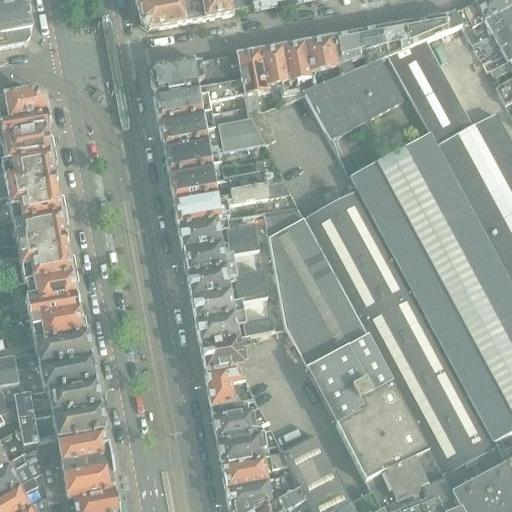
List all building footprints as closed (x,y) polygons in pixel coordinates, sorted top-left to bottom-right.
[(23,0),(0,0),(0,8),(25,4),(23,0)] [(183,0),(133,0),(136,10),(183,0)] [(201,25),(196,0),(183,0),(136,10),(139,27),(148,34),(148,33),(158,32),(183,28),(183,27),(191,26),(201,25)] [(229,0),(196,0),(201,25),(232,19),(231,13),(229,0)] [(336,0),(229,0),(231,13),(251,10),(252,15),(336,0)] [(463,35),(471,31),(471,30),(511,9),(506,0),(485,0),(451,18),(458,32),(460,31),(463,35)] [(30,34),(25,4),(0,8),(0,52),(24,48),(29,42),(27,34),(30,34)] [(475,38),(471,31),(463,35),(469,48),(511,26),(511,9),(471,30),(483,24),(487,32),(475,38)] [(424,46),(458,32),(451,18),(445,21),(403,28),(407,55),(425,48),(424,46)] [(497,52),(511,44),(511,26),(469,48),(472,52),(477,50),(479,53),(482,59),(497,51),(497,52)] [(387,63),(407,55),(403,28),(376,33),(382,65),(387,63)] [(382,65),(376,33),(350,38),(355,65),(359,64),(363,63),(365,72),(382,65)] [(355,65),(350,38),(331,42),(336,72),(337,82),(349,77),(348,68),(355,65)] [(336,72),(331,42),(302,47),(308,77),(336,72)] [(485,76),(511,61),(511,44),(497,52),(502,59),(482,70),(485,76)] [(308,77),(302,47),(279,51),(288,103),(289,106),(297,101),(295,86),(309,83),(308,77)] [(511,213),(511,152),(494,118),(492,119),(486,108),(464,120),(425,48),(407,55),(387,63),(403,93),(428,139),(478,232),(511,213)] [(288,103),(279,51),(256,55),(264,93),(279,89),(281,105),(282,108),(289,106),(288,103)] [(259,115),(256,98),(265,96),(264,93),(256,55),(235,59),(241,85),(244,98),(244,102),(246,108),(248,120),(249,124),(257,137),(264,150),(275,143),(259,115)] [(241,85),(235,59),(156,73),(155,73),(149,82),(153,101),(241,85)] [(511,78),(511,61),(485,76),(486,77),(488,76),(492,83),(509,74),(511,78)] [(400,109),(394,98),(403,93),(387,63),(382,65),(365,72),(359,74),(349,78),(337,82),(309,93),(301,96),(302,98),(329,146),(359,131),(400,109)] [(501,104),(511,98),(511,80),(494,91),(501,104)] [(208,118),(206,105),(244,98),(241,85),(153,101),(152,101),(157,127),(208,118)] [(48,132),(43,102),(33,96),(0,102),(7,138),(43,131),(45,137),(44,133),(48,132)] [(511,98),(501,104),(504,110),(511,105),(511,98)] [(257,137),(249,124),(210,131),(208,118),(157,127),(162,153),(214,145),(219,143),(257,137)] [(0,166),(52,156),(50,144),(46,141),(45,137),(43,131),(7,138),(0,140),(2,150),(0,150),(0,153),(2,164),(0,164),(0,166)] [(218,170),(215,157),(221,157),(264,150),(257,137),(219,143),(214,145),(162,153),(166,180),(167,179),(218,170)] [(511,294),(478,232),(428,139),(348,182),(355,195),(511,484),(511,449),(504,453),(499,443),(511,435),(511,294)] [(53,184),(51,173),(54,169),(55,169),(52,156),(0,166),(6,201),(29,198),(28,189),(53,184)] [(263,189),(261,175),(225,181),(225,182),(220,183),(218,170),(167,179),(171,206),(214,198),(213,189),(219,188),(221,197),(263,189)] [(64,217),(61,203),(56,201),(53,184),(28,189),(29,198),(6,201),(11,226),(64,217)] [(225,210),(290,199),(283,186),(263,189),(221,197),(222,201),(219,202),(219,205),(216,206),(214,198),(171,206),(176,231),(224,223),(227,222),(225,210)] [(511,511),(511,484),(355,195),(303,223),(359,328),(456,511),(511,511)] [(456,511),(359,328),(303,223),(295,211),(261,216),(266,239),(284,334),(334,429),(370,496),(377,511),(456,511)] [(511,214),(478,232),(511,294),(511,214)] [(219,248),(217,236),(223,235),(225,247),(266,239),(261,216),(227,222),(224,223),(176,231),(180,256),(219,248)] [(38,248),(64,243),(62,233),(65,229),(66,229),(64,217),(11,226),(15,250),(12,250),(11,249),(0,251),(0,264),(5,263),(13,262),(18,261),(17,259),(40,255),(38,248)] [(284,334),(266,239),(225,247),(226,254),(222,255),(223,260),(221,261),(219,248),(180,256),(184,279),(185,279),(185,281),(186,280),(189,301),(190,304),(194,325),(193,325),(194,326),(193,326),(198,350),(248,341),(284,334)] [(74,276),(72,263),(71,263),(67,261),(64,243),(38,248),(40,255),(17,259),(18,261),(19,270),(22,284),(24,284),(74,276)] [(75,302),(73,292),(76,288),(74,276),(24,284),(26,300),(24,301),(27,322),(51,317),(49,307),(75,302)] [(83,324),(78,321),(75,302),(49,307),(51,317),(27,322),(32,345),(85,336),(83,324)] [(0,376),(89,360),(85,336),(32,345),(34,357),(0,363),(0,376)] [(242,369),(239,351),(249,349),(248,341),(198,350),(203,376),(242,369)] [(15,342),(6,344),(7,351),(17,348),(15,342)] [(94,386),(89,360),(0,376),(0,396),(3,403),(12,401),(28,398),(45,395),(94,386)] [(252,403),(236,372),(242,371),(242,369),(203,376),(203,377),(209,410),(252,403)] [(98,410),(94,386),(45,395),(48,414),(32,417),(28,398),(12,401),(14,412),(16,421),(16,425),(32,422),(49,419),(98,410)] [(14,412),(12,401),(3,403),(0,396),(0,420),(3,426),(4,428),(16,421),(14,412)] [(279,456),(252,403),(209,410),(219,466),(279,456)] [(103,435),(98,410),(49,419),(53,439),(36,442),(32,422),(16,425),(18,434),(20,451),(35,448),(36,448),(47,446),(103,435)] [(0,472),(21,461),(38,458),(36,448),(35,448),(20,451),(18,434),(0,444),(0,472)] [(109,467),(103,435),(47,446),(51,470),(81,464),(82,472),(109,467)] [(351,511),(315,440),(280,459),(287,471),(291,478),(290,478),(304,506),(307,511),(351,511)] [(265,475),(287,471),(280,459),(279,456),(219,466),(223,490),(267,482),(265,475)] [(32,481),(40,477),(39,473),(40,473),(38,458),(21,461),(0,472),(0,499),(17,490),(32,481)] [(114,494),(109,467),(82,472),(81,464),(51,470),(40,473),(39,473),(40,477),(40,478),(44,495),(46,507),(59,504),(71,503),(114,494)] [(0,511),(25,511),(28,510),(21,498),(36,490),(32,482),(40,478),(40,477),(32,481),(17,490),(0,499),(0,511)] [(302,511),(300,508),(304,506),(290,478),(281,481),(289,497),(258,511),(302,511)] [(258,511),(289,497),(281,481),(279,482),(267,485),(267,482),(223,490),(227,511),(258,511)] [(117,511),(114,494),(71,503),(72,511),(117,511)] [(46,511),(48,511),(46,507),(44,495),(34,501),(36,506),(28,510),(25,511),(46,511)]
